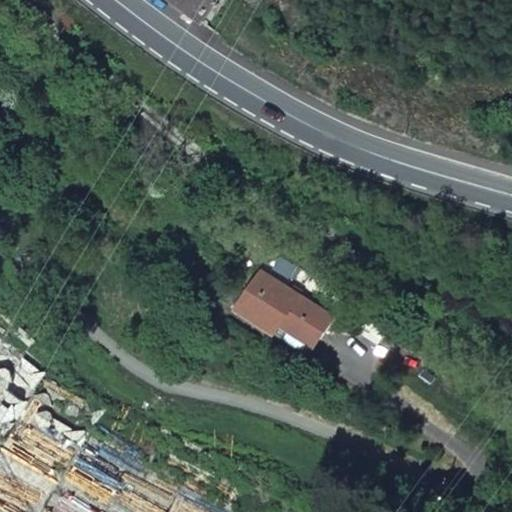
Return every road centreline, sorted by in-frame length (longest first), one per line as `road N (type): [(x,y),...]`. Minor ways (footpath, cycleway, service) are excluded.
road 1 (residential): [(0,230),(123,358),(171,386),(250,403),(337,437),(490,511)]
road 2 (primary): [(116,0),(307,123),(511,194)]
